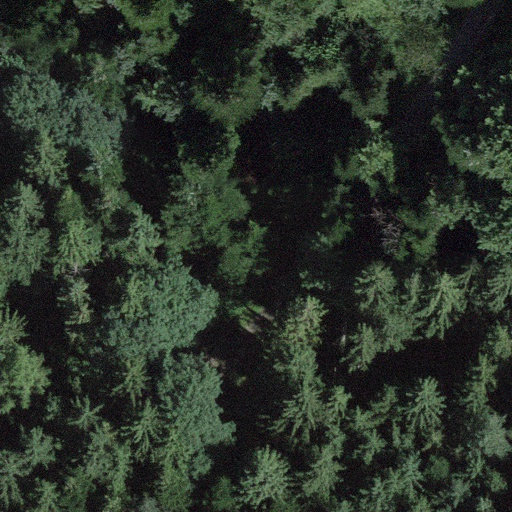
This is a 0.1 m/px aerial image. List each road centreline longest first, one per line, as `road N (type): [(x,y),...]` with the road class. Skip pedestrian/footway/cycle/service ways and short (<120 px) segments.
road 1 (track): [(0,449),(218,368),(271,327),(368,196),(494,0)]
road 2 (track): [(302,511),(218,368)]
